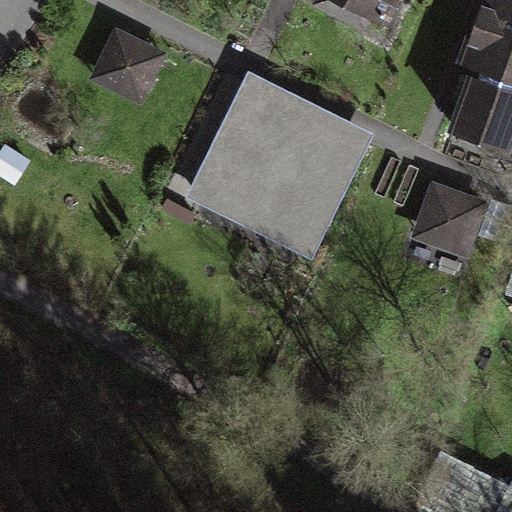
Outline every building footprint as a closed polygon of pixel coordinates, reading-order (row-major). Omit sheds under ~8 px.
[(331,0),(319,26),(399,65),(426,0),(331,0)] [(511,0),(502,0),(469,90),(511,104),(511,0)] [(117,28),(90,78),(144,107),(170,56),(117,28)] [(371,135),(246,73),(190,188),(314,250),(371,135)] [(511,112),(481,102),(462,154),(511,172),(511,112)] [(476,259),(496,206),(435,183),(415,236),(476,259)] [(511,511),(511,480),(442,455),(420,511),(511,511)]
